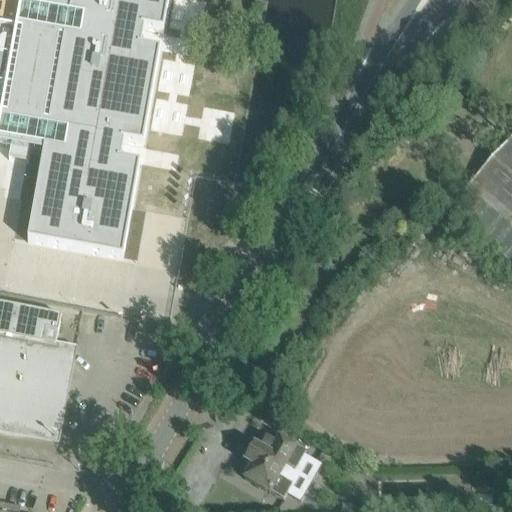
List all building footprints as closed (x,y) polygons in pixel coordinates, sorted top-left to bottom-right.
[(0,0),(0,147),(11,149),(9,158),(29,161),(30,153),(44,155),(28,243),(123,260),(140,165),(121,162),(124,144),(143,147),(160,52),(141,49),(145,30),(164,34),(169,0),(0,0)] [(511,141),(469,189),(511,227),(511,141)] [(0,434),(59,446),(77,349),(57,345),(62,318),(0,305),(0,434)] [(254,447),(245,463),(253,467),(245,480),(285,503),(288,497),(301,504),(322,468),(317,465),(306,458),(307,455),(281,440),(277,447),(264,440),(258,449),(254,447)] [(492,496),(481,496),(481,506),(492,506),(492,496)]
